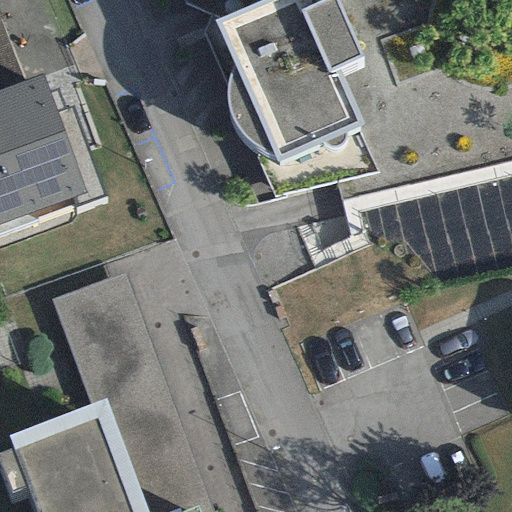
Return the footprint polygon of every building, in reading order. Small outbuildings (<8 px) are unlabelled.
[(307,0),(264,0),(215,21),(235,67),(229,82),(227,93),(227,104),(229,116),(233,126),(239,136),(246,145),(255,152),(265,158),(276,161),(359,125),(334,68),(361,57),(335,0),(323,0),(310,6),(307,0)] [(0,19),(0,89),(21,81),(0,26),(0,22),(1,22),(0,19)] [(0,89),(0,233),(72,206),(73,209),(104,198),(70,109),(57,114),(42,73),(21,81),(0,89)] [(210,511),(121,273),(49,300),(89,406),(105,400),(147,511),(171,511),(178,509),(178,511),(210,511)] [(89,406),(8,436),(13,449),(0,453),(0,464),(10,491),(24,486),(33,511),(178,511),(178,509),(171,511),(147,511),(105,400),(89,406)]
